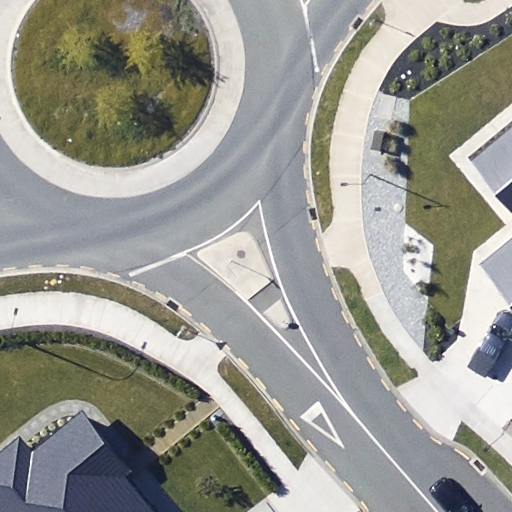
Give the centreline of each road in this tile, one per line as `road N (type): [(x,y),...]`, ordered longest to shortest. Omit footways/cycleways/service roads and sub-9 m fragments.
road 1 (residential): [(276,107),(286,192),(343,402)]
road 2 (residential): [(343,402),(126,239)]
road 3 (residential): [(276,107),(246,174),(209,210),(158,235),(126,239)]
road 4 (residential): [(343,402),(437,511)]
